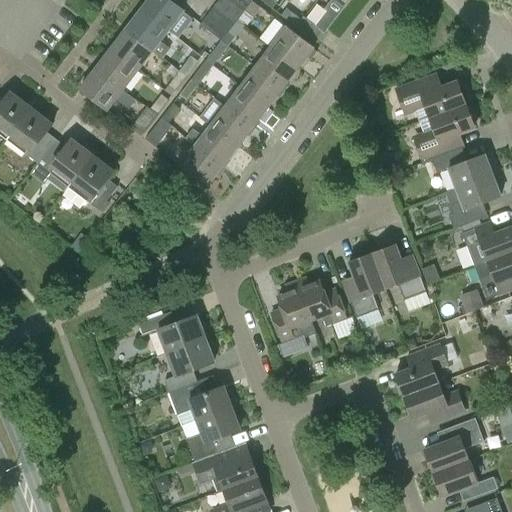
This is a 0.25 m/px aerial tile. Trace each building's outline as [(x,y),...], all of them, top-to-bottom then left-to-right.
[(147,0),(140,10),(167,31),(183,11),(168,0),(147,0)] [(244,11),(229,0),(218,0),(215,5),(236,21),(244,11)] [(229,0),(244,11),(252,1),(250,0),(229,0)] [(261,0),(273,8),(278,1),(276,0),(261,0)] [(207,14),(229,31),(236,21),(215,5),(207,14)] [(295,27),(301,20),(286,9),(280,16),(295,27)] [(167,31),(140,10),(125,30),(152,51),(152,50),(163,59),(171,48),(160,40),(167,31)] [(229,31),(207,14),(200,24),(221,41),(229,31)] [(304,17),(301,20),(295,27),(317,43),(325,32),(304,17)] [(271,47),(298,68),(313,48),(286,27),(271,47)] [(152,51),(125,30),(110,50),(137,70),(152,51)] [(220,42),(228,47),(236,36),(229,31),(221,41),(220,42)] [(206,60),(213,66),(228,47),(220,42),(210,55),(206,60)] [(298,68),(271,47),(255,67),(282,88),(298,68)] [(137,70),(110,50),(95,69),(122,90),(137,70)] [(198,61),(191,56),(179,72),(186,77),(198,61)] [(191,80),(198,86),(213,66),(206,60),(191,80)] [(282,88),(255,67),(240,87),(268,108),(282,88)] [(122,90),(95,69),(79,90),(107,110),(122,90)] [(168,86),(175,91),(186,77),(179,72),(168,86)] [(410,114),(415,112),(419,122),(466,105),(465,102),(469,100),(469,97),(469,95),(468,92),(466,89),(465,87),(464,85),(463,84),(459,86),(457,81),(431,91),(427,78),(396,89),(401,103),(405,101),(410,114)] [(180,95),(187,100),(198,86),(191,80),(180,95)] [(268,108),(240,87),(225,107),(252,128),(268,108)] [(0,134),(7,140),(31,108),(10,92),(4,99),(0,96),(0,134)] [(149,110),(157,115),(168,100),(161,95),(150,109),(149,110)] [(161,119),(168,124),(169,124),(180,109),(173,104),(161,119)] [(432,159),(454,151),(449,138),(475,128),(466,105),(419,122),(423,133),(418,135),(423,147),(418,149),(423,162),(432,159)] [(157,115),(149,110),(150,109),(146,107),(130,129),(140,137),(157,115)] [(252,128),(225,107),(210,126),(237,147),(252,128)] [(31,108),(7,140),(37,164),(56,139),(47,132),(53,125),(31,108)] [(172,127),(169,124),(168,124),(161,119),(145,141),(155,148),(172,127)] [(237,147),(210,126),(203,136),(193,129),(185,139),(195,146),(222,167),(237,147)] [(68,187),(93,155),(72,139),(66,147),(56,139),(37,164),(68,187)] [(222,167),(195,146),(180,166),(207,187),(222,167)] [(449,168),(456,189),(493,175),(485,154),(459,164),(454,151),(432,159),(437,173),(449,168)] [(93,155),(68,187),(69,188),(65,192),(82,205),(86,205),(88,203),(99,211),(118,186),(108,179),(114,171),(93,155)] [(480,219),(475,206),(501,197),(493,175),(456,189),(446,192),(450,204),(449,204),(452,214),(449,216),(454,229),(462,226),(480,219)] [(482,224),(480,219),(462,226),(465,232),(482,225),(482,224)] [(470,253),(483,248),(487,261),(488,261),(511,252),(511,227),(489,236),(484,225),(462,233),(470,253)] [(416,266),(405,270),(395,245),(372,253),(385,289),(398,284),(404,300),(426,292),(416,266)] [(509,291),(505,279),(511,276),(511,252),(488,261),(487,261),(474,266),(487,299),(509,291)] [(378,310),(372,294),(385,289),(372,253),(348,262),(358,288),(347,292),(357,318),(378,310)] [(335,289),(324,293),(319,281),(309,285),(304,283),(303,279),(296,282),(310,321),(311,320),(322,316),(326,327),(346,319),(335,289)] [(278,297),(282,309),(271,313),(282,343),(278,345),(282,358),(308,348),(304,338),(315,334),(315,335),(317,334),(311,320),(310,321),(296,282),(289,285),(291,288),(289,293),(278,297)] [(484,307),(477,289),(460,296),(466,314),(484,307)] [(143,336),(158,330),(167,353),(205,339),(196,315),(170,325),(166,314),(138,324),(143,336)] [(205,339),(167,353),(176,376),(164,380),(169,392),(192,383),(188,372),(214,362),(205,339)] [(366,359),(360,341),(346,347),(352,364),(366,359)] [(411,341),(405,343),(409,352),(418,349),(415,343),(411,341)] [(415,354),(419,365),(395,374),(404,396),(439,383),(434,370),(447,365),(440,344),(415,354)] [(383,351),(370,355),(372,362),(385,358),(383,351)] [(311,383),(306,370),(289,376),(293,389),(311,383)] [(511,373),(503,377),(507,389),(511,387),(511,373)] [(192,383),(169,392),(177,415),(178,415),(183,426),(231,408),(223,386),(197,396),(192,383)] [(457,391),(444,396),(439,383),(404,396),(412,419),(436,410),(440,421),(465,412),(457,391)] [(511,421),(511,409),(509,402),(496,407),(502,425),(511,421)] [(217,453),(212,440),(239,430),(231,408),(183,426),(187,438),(186,438),(195,462),(217,453)] [(445,429),(449,440),(424,450),(433,474),(469,460),(465,449),(484,442),(475,418),(445,429)] [(220,452),(217,453),(195,462),(193,462),(178,468),(180,475),(196,469),(201,482),(212,478),(218,493),(224,490),(258,477),(249,454),(225,464),(220,452)] [(493,477),(477,483),(469,460),(433,474),(442,497),(467,487),(471,498),(498,488),(493,477)] [(172,487),(167,475),(154,480),(159,493),(172,487)] [(224,490),(229,505),(212,511),(242,511),(242,510),(266,501),(258,477),(224,490)] [(470,508),(471,511),(498,511),(502,511),(497,498),(470,508)]
